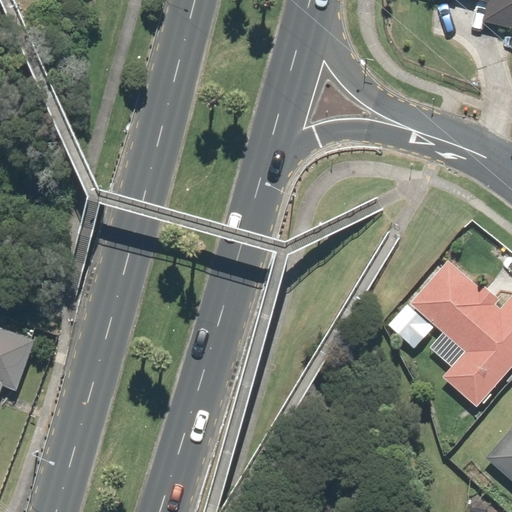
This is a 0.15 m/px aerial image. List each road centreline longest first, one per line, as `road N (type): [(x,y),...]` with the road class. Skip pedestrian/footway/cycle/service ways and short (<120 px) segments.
road 1 (primary): [(63,492),(196,0)]
road 2 (primary): [(274,144),(160,511)]
road 3 (residential): [(386,118),(450,139),(511,175)]
road 4 (primary): [(308,15),(274,144)]
road 5 (residential): [(308,15),(336,66),(386,118)]
